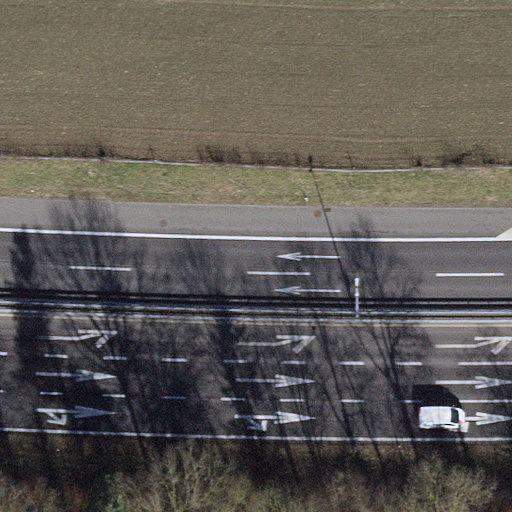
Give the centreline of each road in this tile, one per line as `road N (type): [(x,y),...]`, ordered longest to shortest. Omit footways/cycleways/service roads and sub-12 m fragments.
road 1 (motorway): [(0,371),(511,383)]
road 2 (motorway): [(511,272),(0,265)]
